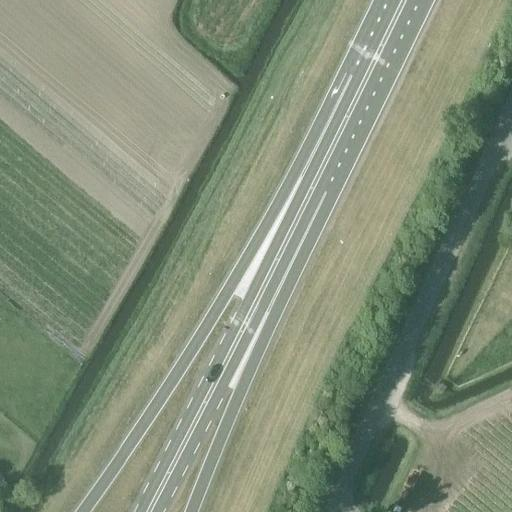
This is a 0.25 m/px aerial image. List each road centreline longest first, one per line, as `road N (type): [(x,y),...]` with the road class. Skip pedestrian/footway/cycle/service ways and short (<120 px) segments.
road 1 (primary): [(366,74),(301,160),(187,362),(82,511)]
road 2 (unclassified): [(322,511),(511,103)]
road 3 (primary): [(335,143),(150,511)]
road 4 (primary): [(186,511),(328,202),(335,143)]
road 5 (track): [(374,399),(428,422),(511,386)]
